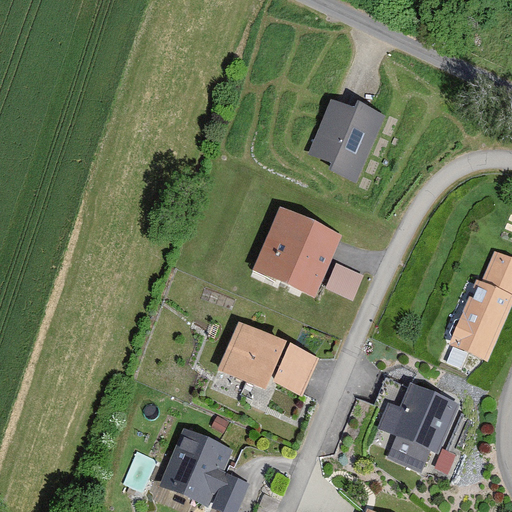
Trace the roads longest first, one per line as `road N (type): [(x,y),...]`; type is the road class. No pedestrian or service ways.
road 1 (residential): [(511,163),(482,159),(430,186),(289,511)]
road 2 (unclassified): [(511,92),(315,0)]
